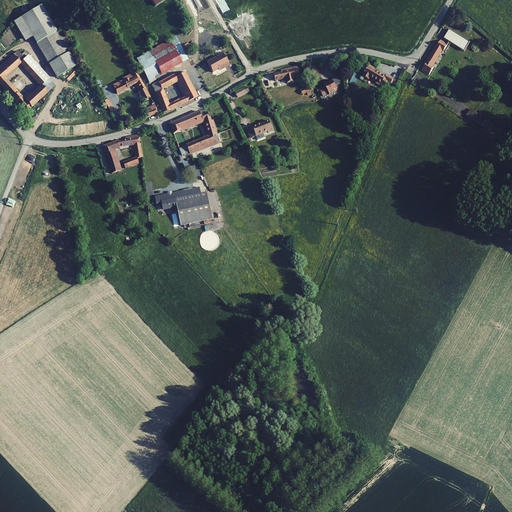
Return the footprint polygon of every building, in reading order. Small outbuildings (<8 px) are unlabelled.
[(54,28),(42,8),(22,20),(34,40),(54,28)] [(70,45),(58,26),(54,28),(34,40),(55,74),(75,61),(66,48),(70,45)] [(444,39),(465,50),(470,40),(448,30),(444,39)] [(156,69),(158,72),(186,57),(174,34),(140,52),(151,72),(156,69)] [(423,67),(422,69),(429,72),(434,65),(432,63),(441,49),(443,50),(447,42),(440,38),(423,67)] [(53,82),(22,48),(18,52),(16,49),(13,52),(18,58),(21,55),(32,66),(42,78),(39,81),(46,88),(53,82)] [(0,81),(24,109),(46,88),(39,81),(22,97),(2,74),(18,58),(13,52),(11,51),(0,60),(0,81)] [(206,60),(211,69),(224,62),(225,65),(229,63),(222,51),(206,60)] [(18,58),(39,81),(42,78),(32,66),(21,55),(18,58)] [(300,73),(299,64),(283,67),(283,69),(275,71),(276,78),(287,76),(288,80),(295,79),(294,74),(300,73)] [(360,67),(357,75),(362,77),(360,81),(366,84),(367,81),(374,85),(373,86),(378,88),(380,82),(388,86),(393,76),(386,73),(384,76),(371,70),(372,69),(366,66),(365,69),(360,67)] [(184,69),(174,75),(173,72),(154,82),(155,85),(152,86),(161,111),(197,94),(184,69)] [(110,84),(114,91),(134,81),(136,86),(137,87),(138,89),(136,90),(141,99),(148,96),(135,71),(126,75),(127,77),(117,82),(117,80),(110,84)] [(338,86),(333,77),(319,85),(324,93),(329,90),(330,91),(338,86)] [(314,87),(311,81),(305,84),(305,85),(300,88),(303,93),(308,91),(309,93),(312,91),(311,89),(314,87)] [(244,89),(235,94),(237,98),(247,93),(244,89)] [(471,107),(467,112),(498,135),(502,129),(471,107)] [(213,119),(211,119),(207,111),(201,113),(200,109),(170,121),(182,152),(190,150),(190,151),(220,141),(213,119)] [(268,114),(248,124),(253,133),(268,125),(269,126),(274,124),(268,114)] [(103,145),(107,156),(115,154),(114,150),(121,148),(121,147),(134,143),(136,156),(123,162),(125,167),(139,160),(137,155),(141,154),(137,135),(127,138),(127,140),(118,142),(117,141),(103,145)] [(115,154),(107,156),(112,172),(120,169),(115,154)] [(27,185),(29,171),(23,170),(20,184),(27,185)] [(183,191),(182,185),(172,187),(174,193),(183,191)] [(174,193),(172,187),(153,191),(155,197),(161,196),(161,197),(160,197),(162,203),(170,202),(169,201),(175,200),(174,193)] [(209,213),(204,187),(198,188),(191,189),(183,191),(174,193),(175,200),(179,219),(209,213)]
